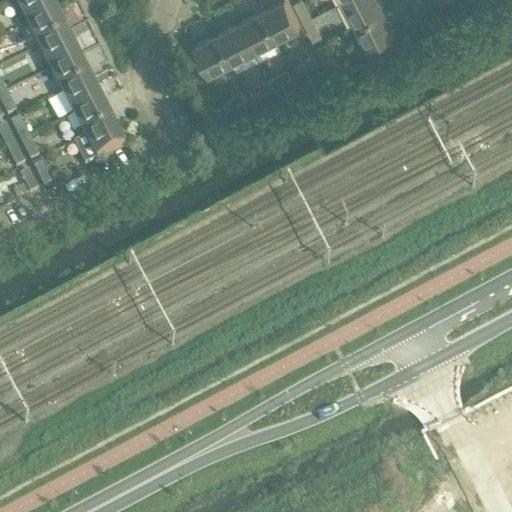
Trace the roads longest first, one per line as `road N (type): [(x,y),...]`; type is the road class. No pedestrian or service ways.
road 1 (residential): [(0,238),(163,157),(148,72),(170,0)]
road 2 (primary): [(407,326),(258,408),(186,462)]
road 3 (primary): [(186,462),(319,418),(427,368)]
